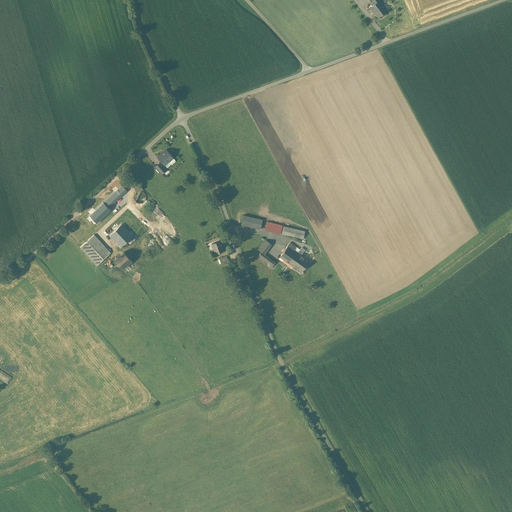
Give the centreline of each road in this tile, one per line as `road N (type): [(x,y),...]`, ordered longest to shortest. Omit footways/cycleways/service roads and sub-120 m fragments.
road 1 (unclassified): [(182,119),(278,358),(366,511)]
road 2 (unclassified): [(504,0),(182,119)]
road 3 (unclassified): [(182,119),(0,281)]
road 4 (unclassified): [(133,0),(182,119)]
